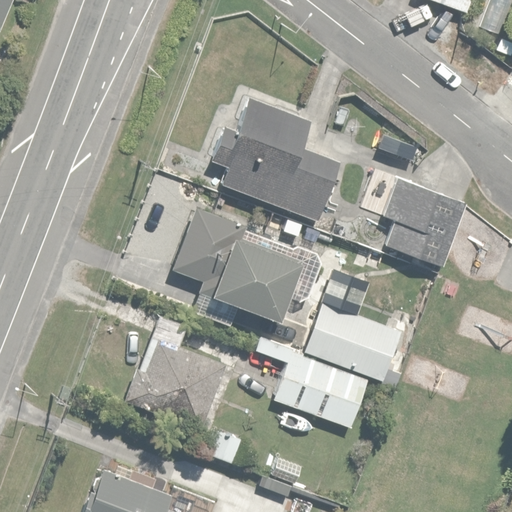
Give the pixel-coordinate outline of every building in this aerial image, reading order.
[(472,0),(436,0),(468,12),(472,0)] [(227,165),(221,181),(318,216),(338,159),(301,146),(310,121),(247,99),(238,125),(224,120),(210,159),(227,165)] [(463,205),(396,176),(380,212),(392,218),(382,240),(438,265),(463,205)] [(255,230),(196,206),(172,265),(215,282),(211,293),(273,319),(299,257),(252,237),(255,230)] [(321,296),(303,349),(383,378),(402,325),(321,296)] [(155,307),(126,395),(212,423),(233,360),(177,342),(185,317),(155,307)] [(361,391),(286,363),(273,397),(348,425),(361,391)] [(239,434),(210,426),(203,453),(232,460),(239,434)] [(303,460),(276,452),(269,474),(296,482),(303,460)] [(85,500),(80,511),(174,511),(181,496),(106,464),(90,502),(85,500)]
